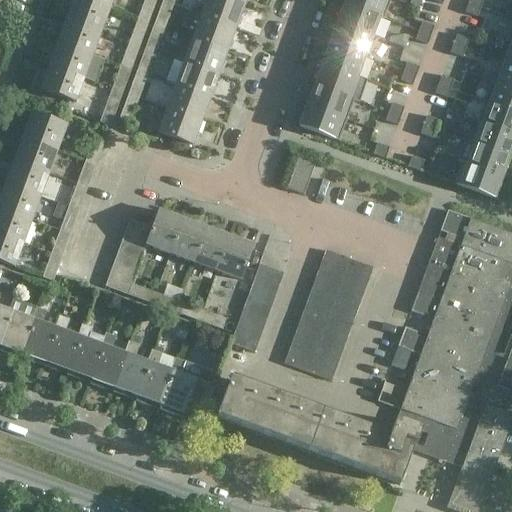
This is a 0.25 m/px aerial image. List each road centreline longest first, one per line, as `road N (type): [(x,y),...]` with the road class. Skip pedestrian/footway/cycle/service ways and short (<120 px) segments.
road 1 (residential): [(318,218),(401,249),(348,402),(265,371)]
road 2 (tertiary): [(236,511),(0,424)]
road 3 (residential): [(83,276),(125,162),(234,186)]
road 4 (residential): [(234,186),(298,0)]
road 5 (residential): [(457,0),(399,159)]
road 6 (residential): [(265,371),(318,218)]
road 7 (tertiary): [(0,464),(128,511)]
